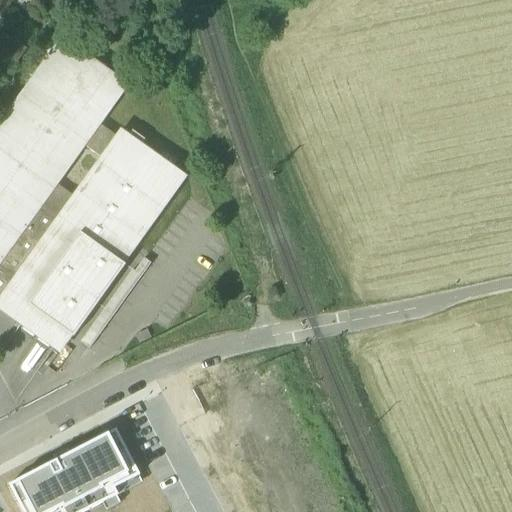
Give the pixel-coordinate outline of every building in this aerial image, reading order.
[(4,49),(22,63),(32,48),(14,35),(4,49)] [(62,38),(0,124),(0,177),(41,207),(99,125),(128,85),(62,38)] [(118,138),(99,125),(41,207),(0,262),(0,306),(2,304),(62,347),(70,335),(74,338),(125,266),(122,264),(180,182),(137,151),(145,140),(132,131),(124,142),(118,138)] [(0,262),(41,207),(0,177),(0,262)] [(82,345),(89,350),(151,264),(144,259),(134,272),(132,271),(80,343),(82,345)] [(137,406),(119,416),(124,426),(142,417),(137,406)] [(7,487),(20,511),(89,511),(117,497),(111,487),(135,474),(114,432),(7,487)]
